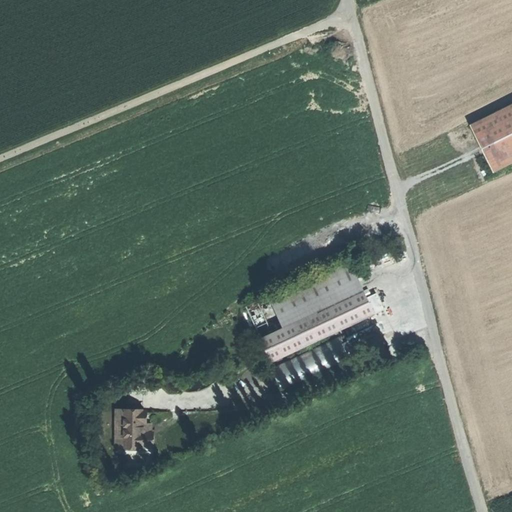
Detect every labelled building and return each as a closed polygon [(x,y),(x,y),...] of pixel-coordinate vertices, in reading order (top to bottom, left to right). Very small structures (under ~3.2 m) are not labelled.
[(511,101),(470,122),(494,170),(511,160),(511,101)] [(350,262),(349,258),(270,295),(284,326),(261,336),(273,361),(355,323),(374,314),(358,278),(350,262)] [(357,259),(350,262),(358,278),(365,274),(357,259)] [(381,285),(387,303),(393,301),(387,283),(381,285)] [(378,321),(374,314),(355,323),(357,326),(361,324),(363,329),(378,321)] [(341,335),(272,367),(282,389),(351,357),(341,335)] [(154,454),(154,445),(126,446),(125,411),(118,412),(118,454),(154,454)] [(142,411),(125,411),(126,446),(154,445),(154,434),(146,434),(146,422),(146,411),(142,411)]
